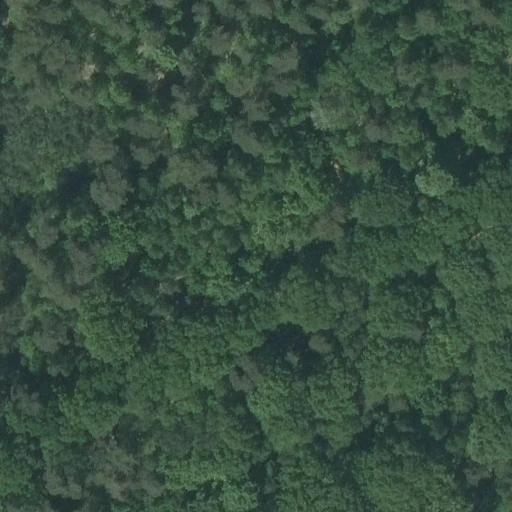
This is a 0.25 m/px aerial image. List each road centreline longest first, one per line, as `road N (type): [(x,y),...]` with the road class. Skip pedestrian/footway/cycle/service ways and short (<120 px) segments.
road 1 (track): [(0,406),(511,142)]
road 2 (track): [(511,136),(489,0)]
